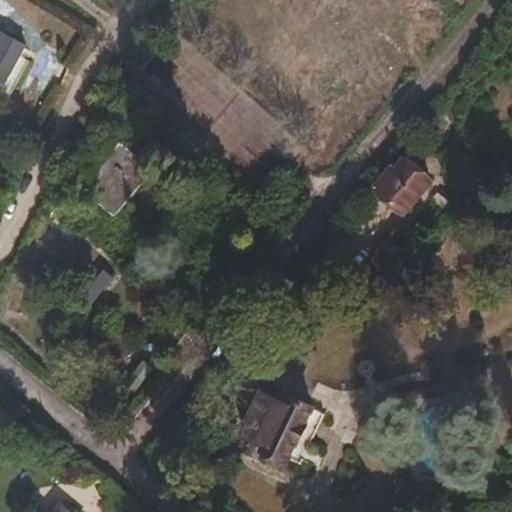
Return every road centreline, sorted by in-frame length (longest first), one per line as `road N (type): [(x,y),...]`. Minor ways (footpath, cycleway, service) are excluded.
road 1 (residential): [(118,452),(496,0)]
road 2 (residential): [(0,240),(96,53),(145,0)]
road 3 (residential): [(0,354),(118,452)]
